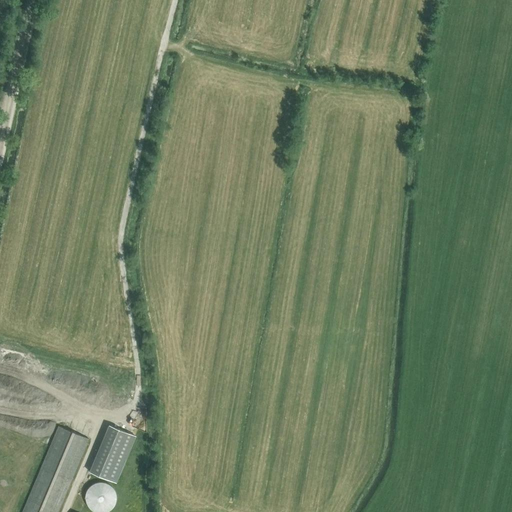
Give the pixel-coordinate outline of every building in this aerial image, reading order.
[(15,372),(11,384),(28,390),(32,378),(15,372)] [(74,401),(72,406),(105,417),(106,412),(74,401)] [(58,511),(89,439),(59,426),(23,511),(58,511)] [(95,455),(89,471),(116,482),(123,466),(95,455)] [(95,511),(96,511),(119,507),(115,491),(106,493),(105,490),(102,490),(103,498),(93,500),(95,511)]
